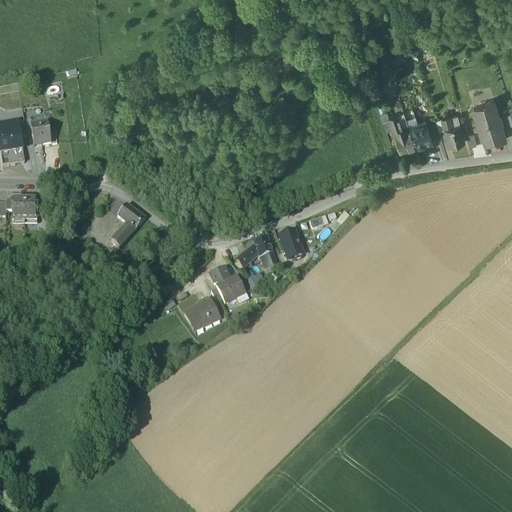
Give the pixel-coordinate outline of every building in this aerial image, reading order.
[(297,51),(297,44),(280,46),(281,53),(278,53),(281,74),(323,69),(320,48),(297,51)] [(493,102),(484,105),(485,107),(483,108),(483,107),(473,110),(475,115),(474,116),(482,141),(483,141),(484,146),(494,143),(494,142),(496,141),(496,144),(506,141),(500,124),(502,124),(500,118),(499,118),(493,102)] [(387,115),(380,117),(386,135),(393,133),(388,120),(389,120),(387,115)] [(404,115),(397,117),(403,133),(409,131),(404,115)] [(403,133),(397,117),(389,120),(388,120),(393,133),(394,136),(403,133)] [(452,130),(449,119),(442,121),(445,133),(449,149),(464,145),(459,128),(452,130)] [(442,123),(436,125),(439,135),(445,133),(442,123)] [(425,125),(409,131),(415,151),(416,152),(432,146),(425,125)] [(5,128),(0,128),(0,156),(22,153),(18,126),(5,128)] [(47,126),(30,129),(34,150),(51,147),(47,126)] [(394,136),(393,136),(400,156),(415,151),(409,131),(403,133),(394,136)] [(24,166),(22,153),(0,156),(2,169),(24,166)] [(24,225),(24,201),(12,201),(12,213),(12,226),(24,225)] [(36,201),(24,201),(24,225),(37,225),(37,218),(37,207),(36,201)] [(145,220),(126,206),(117,218),(126,225),(122,230),(130,237),(145,220)] [(317,218),(310,221),(312,229),(320,226),(317,218)] [(130,237),(122,230),(111,242),(119,249),(130,237)] [(294,232),(279,238),(288,260),(303,254),(294,232)] [(267,239),(254,244),(258,255),(259,258),(261,257),(272,253),(267,239)] [(74,247),(62,262),(71,271),(83,257),(92,264),(102,253),(89,243),(80,252),(74,247)] [(255,246),(237,261),(241,267),(244,265),(252,258),(258,255),(255,246)] [(272,253),(261,257),(265,269),(272,267),(277,265),(272,253)] [(113,255),(106,263),(109,266),(116,258),(113,255)] [(116,258),(109,266),(112,269),(120,262),(116,258)] [(210,278),(217,289),(230,282),(224,270),(210,278)] [(253,278),(247,281),(254,290),(259,286),(253,278)] [(230,282),(217,289),(222,300),(225,305),(245,295),(236,279),(230,282)] [(254,290),(247,281),(244,283),(250,291),(254,290)] [(222,300),(217,289),(211,292),(216,303),(222,300)] [(245,295),(225,305),(228,311),(248,301),(245,295)] [(207,299),(198,304),(200,308),(185,316),(190,326),(198,321),(202,330),(220,321),(207,299)]
